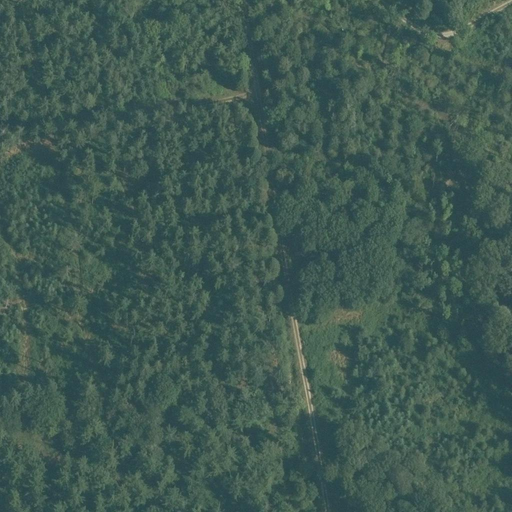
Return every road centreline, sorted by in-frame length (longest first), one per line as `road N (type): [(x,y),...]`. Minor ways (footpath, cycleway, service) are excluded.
road 1 (track): [(244,0),(329,511)]
road 2 (track): [(261,94),(0,133)]
road 3 (track): [(369,0),(414,29),(458,32),(511,3)]
